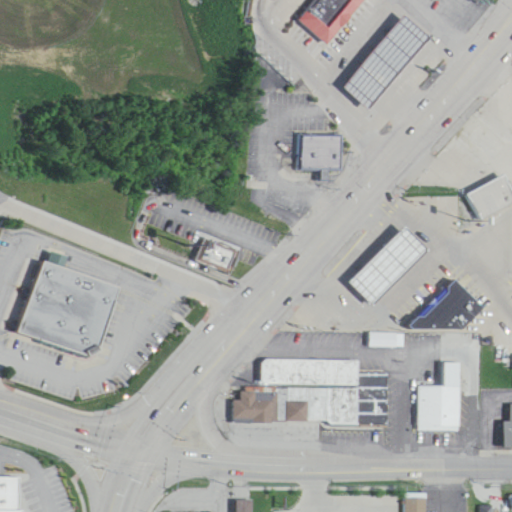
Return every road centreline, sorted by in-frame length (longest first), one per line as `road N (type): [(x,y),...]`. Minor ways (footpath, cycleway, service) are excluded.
road 1 (primary): [(133,447),(206,348),(398,155),(511,22)]
road 2 (secondary): [(511,462),(283,461),(133,447)]
road 3 (primary): [(283,461),(226,451),(213,436),(203,395),(206,348)]
road 4 (tertiary): [(133,447),(0,401)]
